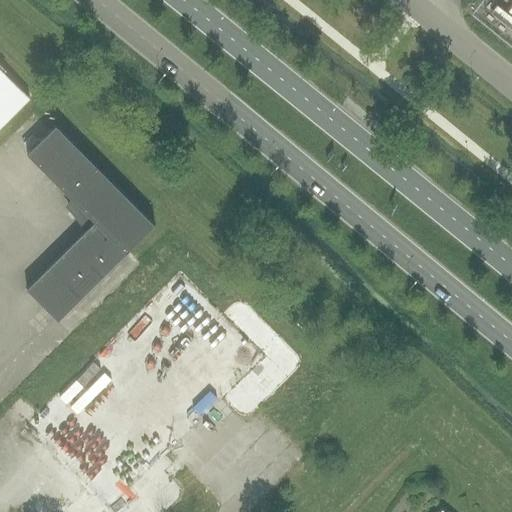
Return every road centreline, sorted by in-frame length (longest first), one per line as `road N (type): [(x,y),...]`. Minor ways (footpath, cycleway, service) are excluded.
road 1 (secondary): [(94,0),(511,344)]
road 2 (secondary): [(511,266),(181,0)]
